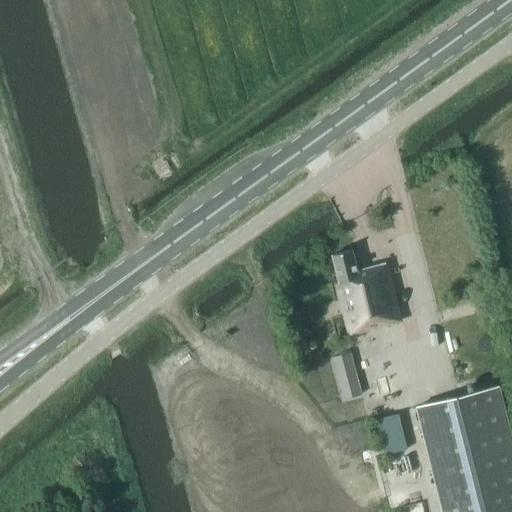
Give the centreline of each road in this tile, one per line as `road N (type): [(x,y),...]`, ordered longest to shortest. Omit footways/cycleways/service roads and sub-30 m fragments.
road 1 (unclassified): [(0,425),(159,294),(325,175)]
road 2 (primary): [(303,149),(511,0)]
road 3 (unknown): [(325,175),(360,241),(406,262),(428,380)]
road 4 (unclassified): [(325,175),(511,42)]
road 5 (primary): [(0,384),(159,253)]
road 6 (primary): [(159,253),(122,269),(0,356)]
road 7 (primary): [(159,253),(303,149)]
